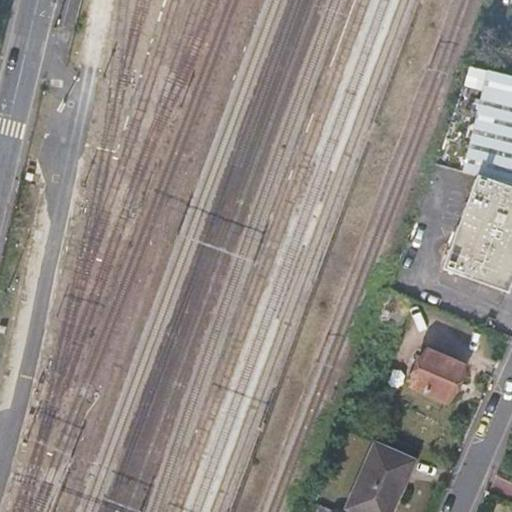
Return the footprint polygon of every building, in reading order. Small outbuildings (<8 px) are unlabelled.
[(492,91),(473,174),(476,175),(511,184),(511,74),(490,69),(485,89),(492,91)] [(511,288),(511,184),(476,175),(450,271),(511,288)] [(384,378),(415,296),(390,284),(371,336),(363,356),(371,360),(368,372),(384,378)] [(413,384),(450,402),(467,366),(430,348),(413,384)] [(353,504),(372,511),(391,511),(415,459),(380,443),(353,504)]
